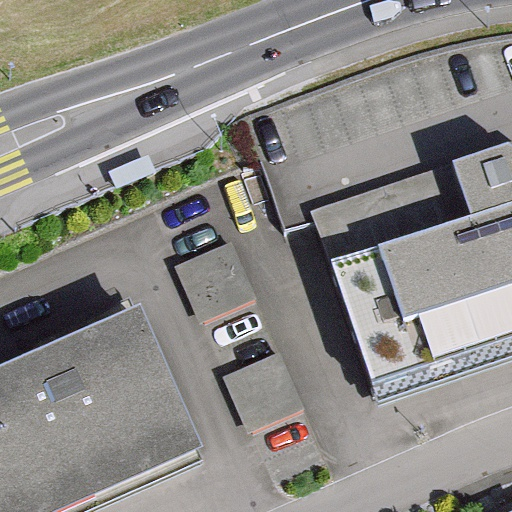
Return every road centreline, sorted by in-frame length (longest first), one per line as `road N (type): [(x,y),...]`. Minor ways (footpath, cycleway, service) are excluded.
road 1 (secondary): [(0,149),(367,0)]
road 2 (residential): [(342,511),(511,436)]
